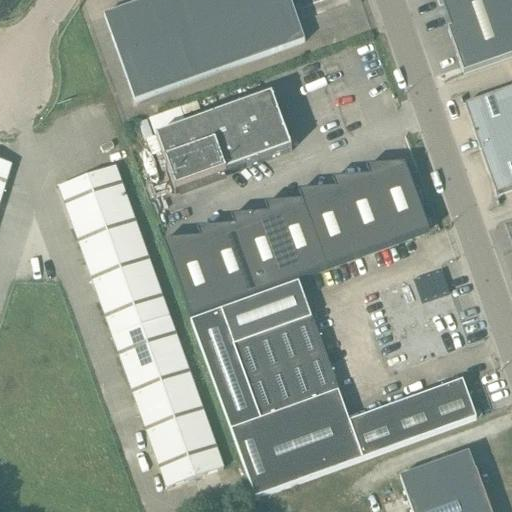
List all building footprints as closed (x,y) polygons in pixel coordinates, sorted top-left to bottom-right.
[(305,43),(298,23),(280,30),(269,0),(151,0),(104,17),(135,104),(305,43)] [(463,76),(511,58),(511,5),(510,0),(436,0),(439,7),(443,6),(451,30),(448,31),(463,76)] [(511,89),(466,106),(498,198),(511,192),(511,89)] [(175,194),(291,152),(272,98),(156,139),(175,194)] [(11,167),(0,163),(0,196),(2,197),(11,167)] [(405,167),(366,170),(369,179),(370,179),(395,246),(429,234),(405,167)] [(166,490),(223,469),(115,168),(58,189),(166,490)] [(370,179),(369,179),(332,182),(335,192),(337,191),(361,259),(395,246),(370,179)] [(337,191),(335,192),(298,194),(301,204),(303,204),(327,271),(361,259),(337,191)] [(303,204),(301,204),(264,207),(268,216),(269,216),(293,283),(327,271),(303,204)] [(269,216),(268,216),(230,219),(234,228),(235,228),(260,296),(293,283),(269,216)] [(235,228),(234,228),(196,231),(200,241),(201,241),(226,308),(260,296),(235,228)] [(201,241),(200,241),(163,244),(191,321),(226,308),(201,241)] [(190,324),(254,501),(476,420),(462,382),(349,424),(298,285),(190,324)] [(411,511),(489,511),(469,455),(400,480),(411,511)]
